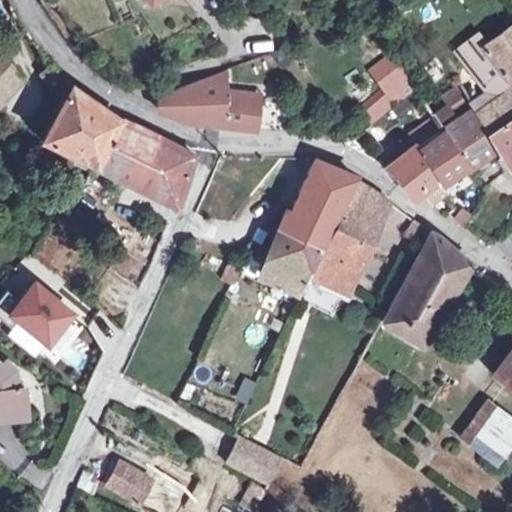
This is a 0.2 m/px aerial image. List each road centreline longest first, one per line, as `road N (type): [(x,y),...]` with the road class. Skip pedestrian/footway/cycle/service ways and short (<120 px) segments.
road 1 (residential): [(42,511),(207,137)]
road 2 (residential): [(488,260),(349,159),(284,139),(207,137)]
road 3 (residential): [(207,137),(101,90),(54,49),(22,0)]
